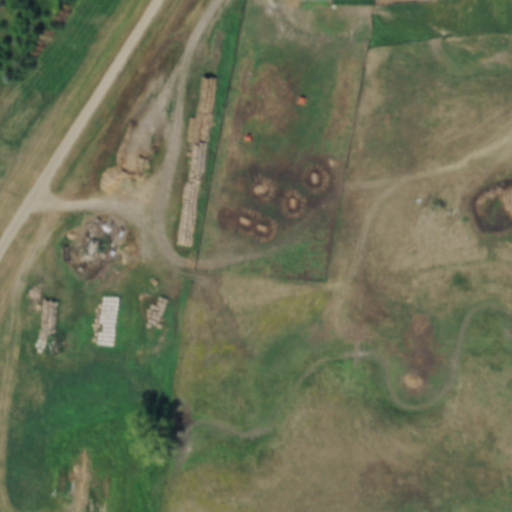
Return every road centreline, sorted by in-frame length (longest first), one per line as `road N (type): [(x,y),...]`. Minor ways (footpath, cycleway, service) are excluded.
road 1 (track): [(180,0),(162,44),(216,196),(201,274),(205,302),(224,357),(255,383)]
road 2 (track): [(29,202),(146,201),(205,174)]
